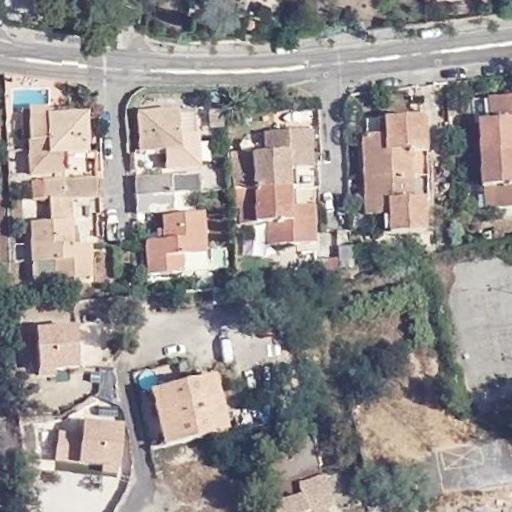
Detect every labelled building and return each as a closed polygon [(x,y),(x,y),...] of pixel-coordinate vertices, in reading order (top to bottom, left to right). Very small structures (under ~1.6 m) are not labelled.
[(477,121),(478,154),(511,152),(511,97),(488,98),(489,120),(477,121)] [(180,135),(178,111),(178,110),(137,112),(139,152),(163,150),(165,171),(200,169),(197,134),(195,134),(180,135)] [(194,110),(178,111),(180,135),(195,134),(194,110)] [(88,155),(86,113),(27,115),(29,176),(62,175),(62,156),(88,155)] [(361,137),(362,178),(426,175),(426,153),(423,152),(422,118),(384,120),(384,136),(377,136),(361,137)] [(253,189),(253,191),(290,189),(289,170),(295,170),(313,169),(312,131),(263,133),(264,153),(252,154),(253,171),(231,171),(232,190),(253,189)] [(511,152),(478,154),(480,187),(486,187),(487,209),(511,208),(511,152)] [(230,155),(231,171),(253,171),(252,154),(230,155)] [(136,196),(172,193),(200,192),(199,175),(136,178),(136,196)] [(426,175),(362,178),(363,216),(372,216),(388,215),(389,234),(424,233),(423,199),(427,198),(426,175)] [(48,200),(95,198),(95,179),(28,183),(29,201),(48,200)] [(290,189),(253,191),(232,192),(233,208),(238,208),(254,207),(255,224),(267,223),(268,247),(315,245),(313,206),(296,207),(291,207),(290,189)] [(173,211),(172,193),(136,196),(137,214),(173,211)] [(96,215),(95,198),(48,200),(49,223),(29,224),(31,265),(34,265),(53,264),(54,278),(54,281),(91,279),(90,246),(72,247),(71,216),(96,215)] [(239,224),(255,224),(254,207),(238,208),(239,224)] [(181,256),(204,255),(206,255),(203,215),(161,218),(163,241),(144,242),(146,276),(182,273),(181,256)] [(388,215),(372,216),(372,235),(389,234),(388,215)] [(205,272),(204,255),(181,256),(182,273),(205,272)] [(53,264),(34,265),(35,279),(54,278),(53,264)] [(348,283),(351,282),(351,272),(339,273),(340,284),(348,283)] [(30,327),(33,373),(77,371),(74,325),(30,327)] [(332,511),(333,511),(331,511),(324,477),(321,478),(318,465),(321,465),(314,436),(311,437),(309,428),(265,438),(280,502),(270,505),(271,511),(228,511),(212,436),(227,433),(214,377),(151,391),(163,446),(148,449),(162,511),(332,511)] [(373,409),(351,414),(366,477),(424,485),(425,485),(431,487),(434,467),(427,466),(427,464),(384,459),(373,409)] [(73,468),(116,473),(120,426),(77,421),(73,468)] [(499,477),(511,469),(511,448),(501,453),(495,470),(499,477)] [(511,469),(499,477),(503,484),(511,486),(511,469)]
